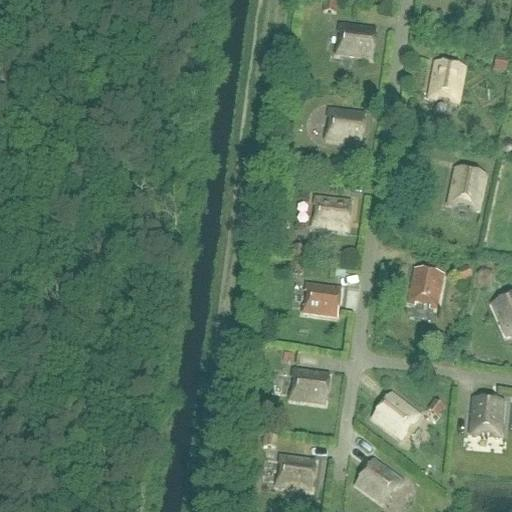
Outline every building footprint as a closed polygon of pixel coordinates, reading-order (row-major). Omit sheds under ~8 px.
[(323,6),(323,16),(335,17),(336,8),(323,6)] [(371,63),(374,34),(341,29),(340,37),(343,37),(341,52),(338,51),(337,59),(371,63)] [(458,106),(464,73),(435,67),(429,101),(436,102),(437,98),(451,101),(450,105),(458,106)] [(360,148),(364,119),(330,115),(329,122),(332,122),(330,137),(327,136),(326,144),(360,148)] [(477,213),(484,180),(455,174),(449,207),(456,208),(457,205),(471,207),(470,211),(477,213)] [(346,235),(350,206),(316,202),(315,209),(318,210),(317,224),(313,224),(312,231),(346,235)] [(364,224),(365,203),(356,202),(355,223),(364,224)] [(436,281),(421,278),(422,275),(415,273),(408,307),(437,312),(443,279),(436,278),(436,281)] [(336,322),(340,293),(307,288),(306,295),(309,296),(307,310),(304,310),(303,317),(336,322)] [(511,299),(492,308),(506,339),(511,336),(511,335),(511,334),(511,333),(511,299)] [(324,408),(328,379),(294,375),(293,382),(297,382),(295,397),(291,396),(290,404),(324,408)] [(414,426),(418,420),(391,399),(374,422),(401,443),(405,437),(402,435),(411,424),(414,426)] [(500,440),(503,406),(474,403),(471,437),(478,438),(478,435),(493,436),(492,439),(500,440)] [(437,422),(444,413),(434,405),(426,414),(437,422)] [(277,442),(265,441),(264,453),(276,454),(277,442)] [(511,444),(474,446),(475,461),(511,459),(511,444)] [(310,495),(314,465),(281,461),(280,468),(283,468),(281,483),(278,482),(277,490),(310,495)] [(397,491),(401,485),(374,465),(356,489),(384,509),(388,503),(385,501),(394,489),(397,491)]
